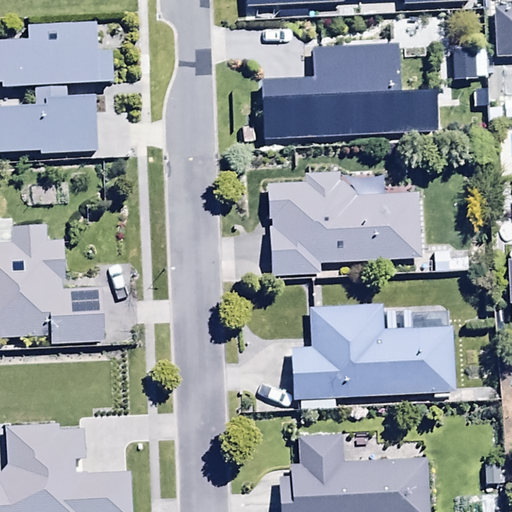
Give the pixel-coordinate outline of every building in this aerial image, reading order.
[(241,0),(242,10),(340,6),(339,0),(398,0),(399,9),(467,6),(467,0),(241,0)] [(511,9),(491,11),(493,63),(511,62),(511,9)] [(0,110),(0,153),(34,152),(34,159),(91,156),(88,98),(62,99),(62,89),(106,87),(104,53),(92,54),(91,25),(23,28),(24,42),(0,43),(0,92),(29,91),(30,109),(0,110)] [(311,82),(257,84),(259,143),(433,138),(432,94),(395,96),(394,48),(310,51),(311,82)] [(414,199),(357,201),(335,176),(301,177),(302,185),(262,187),(267,280),(317,277),(316,267),(417,262),(414,199)] [(0,244),(0,342),(44,341),(45,349),(100,348),(99,291),(60,292),(59,244),(44,245),(43,229),(8,230),(9,244),(0,244)] [(507,306),(508,327),(511,327),(511,252),(502,253),(504,306),(507,306)] [(286,352),(288,403),(455,397),(452,330),(381,333),(380,309),(305,312),(306,352),(286,352)] [(69,464),(81,463),(80,427),(2,431),(4,470),(0,473),(0,511),(127,511),(126,474),(70,478),(69,464)] [(274,480),(274,511),(424,511),(422,463),(341,466),(340,440),(295,442),(296,469),(285,470),(285,480),(274,480)] [(482,459),(482,487),(500,487),(500,459),(482,459)]
